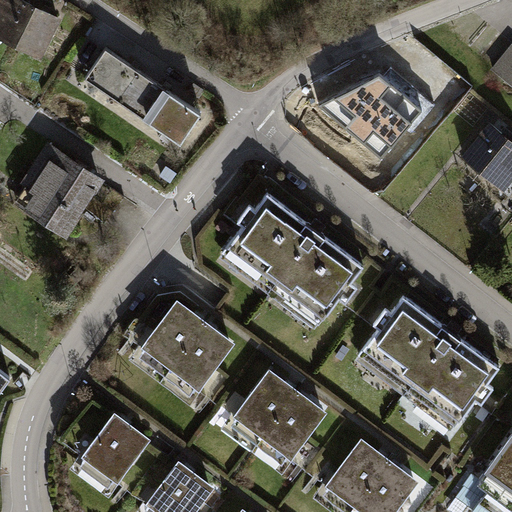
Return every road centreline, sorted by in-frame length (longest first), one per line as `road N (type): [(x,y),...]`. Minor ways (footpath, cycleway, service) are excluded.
road 1 (residential): [(27,511),(24,465),(40,394),(251,123)]
road 2 (residential): [(251,123),(511,316)]
road 3 (residential): [(251,123),(312,62),(470,0)]
road 4 (residential): [(251,123),(212,78),(89,0)]
